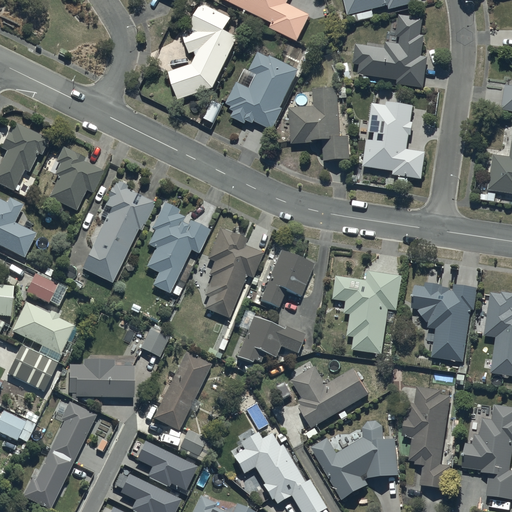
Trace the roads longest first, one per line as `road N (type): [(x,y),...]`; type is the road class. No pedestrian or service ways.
road 1 (tertiary): [(439,230),(295,206),(98,112)]
road 2 (residential): [(439,230),(462,69),(459,0)]
road 3 (residential): [(98,112),(125,48),(102,0)]
